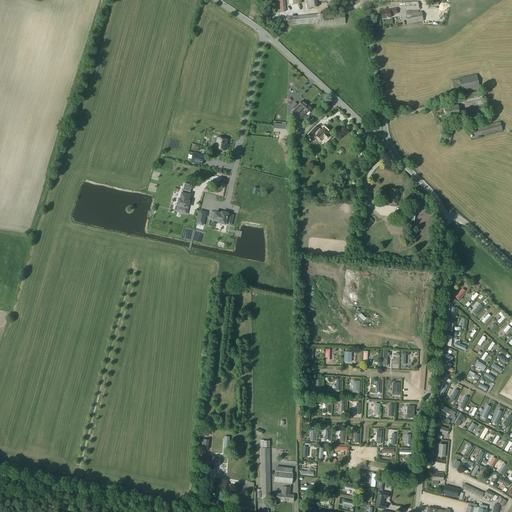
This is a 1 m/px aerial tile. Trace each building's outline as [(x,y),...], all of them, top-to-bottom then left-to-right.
[(305,0),(307,9),(318,8),(317,2),(316,0),(305,0)] [(419,2),(406,2),(406,11),(419,10),(419,9),(419,7),(419,6),(419,4),(419,2)] [(389,11),(381,12),(383,19),(391,18),(390,15),(397,14),(396,8),(389,10),(389,11)] [(318,23),(316,23),(317,27),(345,25),(344,12),(317,14),(318,23)] [(422,12),(420,13),(406,15),(407,24),(423,21),(423,17),(422,12)] [(317,14),(287,17),(287,26),(316,23),(318,23),(317,14)] [(477,77),(459,81),(462,93),(480,89),(477,77)] [(302,101),(292,112),(297,117),(298,117),(303,122),(305,119),(306,120),(313,110),(308,106),(302,101)] [(458,105),(444,109),(447,118),(460,115),(458,105)] [(484,107),(478,109),(481,118),(486,117),(484,107)] [(478,109),(466,112),(468,121),(480,118),(481,118),(478,109)] [(296,117),(292,121),(302,129),(302,128),(305,125),(306,124),(303,122),(298,117),(297,117),(296,117)] [(500,122),(470,130),(473,139),(503,131),(500,122)] [(308,135),(308,136),(311,139),(312,138),(314,136),(317,138),(321,142),(324,140),(325,142),(330,136),(329,135),(329,134),(323,128),(320,131),(319,130),(320,130),(317,127),(308,135)] [(448,130),(448,131),(446,136),(444,144),(450,146),(453,131),(448,130)] [(214,143),(216,144),(215,149),(225,151),(225,150),(226,150),(228,145),(226,145),(227,140),(217,138),(217,139),(215,138),(214,143)] [(202,165),(204,156),(193,153),(191,162),(202,165)] [(390,189),(388,202),(398,203),(400,190),(390,189)] [(179,206),(177,211),(186,213),(187,208),(186,207),(187,202),(187,203),(190,192),(183,190),(180,200),(179,200),(177,206),(179,206)] [(202,225),(206,212),(199,210),(196,223),(202,225)] [(211,212),(209,219),(219,222),(219,223),(225,225),(225,223),(230,225),(232,216),(227,215),(226,216),(222,215),(211,212)] [(403,212),(401,220),(414,222),(415,214),(403,212)] [(369,218),(364,224),(368,228),(373,222),(369,218)] [(349,272),(342,273),(344,283),(347,282),(348,283),(351,282),(349,272)] [(325,275),(320,280),(328,286),(330,283),(331,284),(333,281),(325,275)] [(380,275),(378,285),(382,285),(382,287),(385,287),(387,277),(380,275)] [(399,277),(396,286),(399,288),(399,289),(402,290),(406,280),(399,277)] [(418,281),(413,289),(417,291),(416,292),(419,294),(424,284),(418,281)] [(455,297),(457,299),(465,291),(462,289),(455,297)] [(318,295),(317,303),(327,304),(327,300),(328,300),(329,296),(318,295)] [(356,300),(354,309),(357,310),(357,311),(360,312),(363,302),(356,300)] [(374,304),(373,313),(377,313),(377,315),(380,315),(381,304),(374,304)] [(415,304),(414,313),(418,313),(418,315),(422,315),(423,304),(415,304)] [(480,305),(472,313),(475,315),(482,307),(480,305)] [(327,314),(316,316),(318,323),(327,321),(326,318),(327,317),(327,314)] [(484,323),(490,316),(488,314),(482,321),(484,323)] [(336,326),(330,335),(336,339),(341,331),(338,329),(339,328),(336,326)] [(352,328),(350,339),(358,340),(359,331),(355,330),(356,329),(352,328)] [(390,330),(386,331),(388,342),(396,340),(394,331),(390,332),(390,330)] [(408,331),(404,333),(408,343),(415,340),(412,331),(408,333),(408,331)] [(480,346),(485,338),(483,336),(477,344),(480,346)] [(457,343),(455,342),(453,346),(464,351),(465,347),(459,344),(460,343),(458,342),(457,343)] [(494,344),(492,342),(487,349),(490,351),(493,346),(494,347),(495,345),(494,344)] [(344,352),(344,362),(352,362),(352,353),(344,352)] [(498,354),(496,357),(505,364),(507,361),(507,360),(498,354)] [(477,361),(476,364),(481,368),(480,370),(483,372),(484,370),(486,367),(477,361)] [(441,364),(439,368),(450,373),(452,369),(441,364)] [(470,371),(468,374),(477,380),(479,377),(470,371)] [(494,378),(485,373),(483,376),(492,381),(494,378)] [(310,388),(310,393),(321,393),(322,380),(317,380),(317,388),(310,388)] [(393,383),(392,396),(400,396),(400,383),(393,383)] [(439,395),(442,396),(447,386),(444,384),(439,395)] [(465,397),(460,406),(463,408),(468,398),(465,397)] [(486,405),(480,417),(484,419),(490,407),(486,405)] [(442,407),(440,411),(453,418),(455,414),(442,407)] [(218,421),(218,429),(226,429),(225,410),(219,410),(220,421),(218,421)] [(498,411),(492,423),(496,425),(502,413),(498,411)] [(460,415),(454,426),(458,428),(462,422),(463,423),(465,420),(463,419),(464,418),(460,415)] [(503,426),(507,428),(511,417),(511,416),(508,415),(505,423),(504,422),(503,424),(504,425),(503,426)] [(473,427),(475,428),(477,426),(472,423),(467,430),(470,432),(473,427)] [(441,426),(439,433),(447,436),(449,428),(441,426)] [(485,428),(479,438),(482,439),(488,430),(485,428)] [(445,457),(446,444),(438,444),(437,456),(445,457)] [(270,448),(264,448),(260,448),(261,499),(271,498),(270,448)] [(481,451),(475,460),(478,462),(484,453),(481,451)] [(463,459),(462,462),(471,467),(473,463),(463,459)] [(501,474),(507,465),(504,463),(498,473),(501,474)] [(477,471),(479,467),(476,466),(471,475),(473,477),(476,472),(477,473),(478,471),(477,471)] [(485,482),(489,472),(485,470),(481,480),(485,482)] [(275,471),(274,482),(292,484),(293,474),(275,471)] [(346,471),(345,475),(352,476),(352,478),(356,479),(357,478),(358,474),(346,471)] [(509,483),(499,477),(497,481),(507,486),(509,483)] [(213,483),(211,493),(217,494),(217,492),(224,493),(227,481),(220,479),(219,484),(213,483)] [(479,500),(483,491),(463,484),(460,492),(479,500)] [(458,490),(444,486),(442,494),(456,498),(458,490)] [(285,494),(285,487),(282,487),(281,493),(277,493),(276,500),(284,501),(284,498),(287,498),(287,494),(285,494)] [(294,495),(290,494),(290,488),(285,487),(285,494),(287,494),(287,498),(284,498),(284,501),(293,502),(294,495)] [(491,498),(494,494),(486,490),(484,495),(491,498)] [(379,492),(375,508),(386,511),(387,505),(383,504),(384,499),(388,500),(389,494),(379,492)] [(469,503),(466,511),(472,511),(474,507),(477,508),(477,505),(469,503)]
